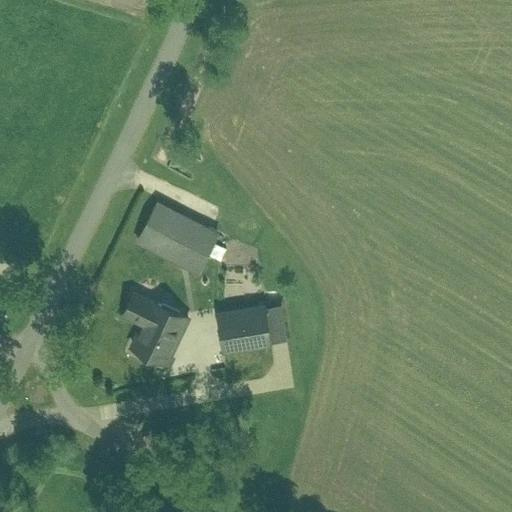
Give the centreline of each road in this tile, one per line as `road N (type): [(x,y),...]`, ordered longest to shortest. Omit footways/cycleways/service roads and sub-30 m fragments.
road 1 (residential): [(192,0),(34,334)]
road 2 (unclassified): [(67,413),(216,511)]
